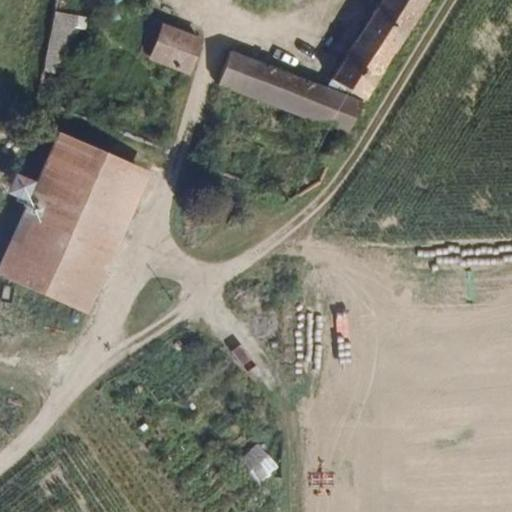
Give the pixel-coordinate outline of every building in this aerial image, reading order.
[(60,0),(57,16),(119,29),(126,0),(60,0)] [(223,94),(359,140),(437,0),(390,0),(339,90),(237,58),(223,94)] [(155,71),(188,82),(198,50),(154,36),(147,60),(155,71)] [(154,75),(155,71),(147,60),(143,72),(154,75)] [(28,136),(51,142),(67,79),(43,73),(28,136)] [(0,276),(0,349),(54,374),(119,234),(37,198),(0,276)] [(254,443),(232,463),(252,485),(274,465),(254,443)]
